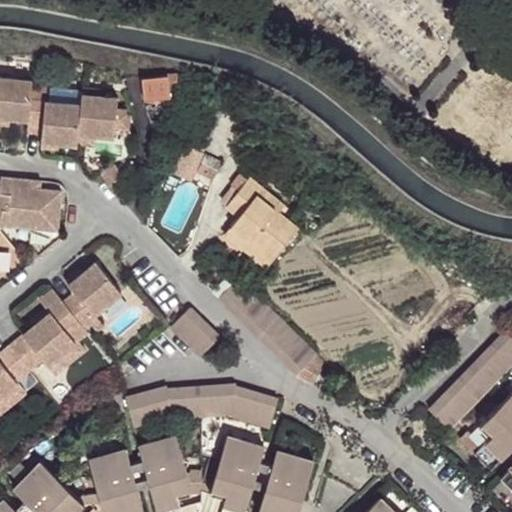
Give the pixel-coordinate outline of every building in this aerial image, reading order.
[(168,73),(142,77),(145,99),(170,96),(168,73)] [(0,116),(10,117),(29,120),(31,100),(33,78),(0,74),(0,116)] [(87,88),(83,88),(81,106),(78,133),(95,135),(114,136),(115,127),(128,128),(129,116),(126,116),(127,110),(116,109),(117,97),(99,95),(86,94),(87,88)] [(29,120),(27,132),(43,134),(42,141),(59,142),(77,144),(77,143),(78,133),(81,106),(31,100),(29,120)] [(10,117),(0,116),(0,124),(9,125),(10,117)] [(95,135),(78,133),(77,143),(94,145),(95,135)] [(59,142),(42,141),(41,147),(58,149),(59,142)] [(206,153),(201,163),(216,170),(220,160),(206,153)] [(131,184),(113,161),(100,172),(118,195),(131,184)] [(201,163),(197,171),(213,179),(217,170),(216,170),(201,163)] [(263,187),(249,176),(225,206),(238,216),(230,225),(273,259),(299,227),(280,211),(257,193),(263,187)] [(0,192),(0,208),(2,209),(0,224),(30,227),(29,241),(45,244),(58,233),(59,229),(61,192),(59,190),(42,188),(31,187),(31,179),(2,177),(1,193),(0,192)] [(42,180),(31,179),(31,187),(42,188),(42,180)] [(257,193),(280,211),(285,204),(263,187),(257,193)] [(144,195),(140,211),(149,214),(152,198),(144,195)] [(267,267),(273,259),(230,225),(224,234),(243,249),(244,247),(267,267)] [(75,291),(63,301),(86,328),(98,318),(94,314),(121,291),(96,261),(82,272),(68,283),(75,291)] [(68,283),(82,272),(78,268),(65,279),(68,283)] [(324,361),(239,276),(218,297),(295,373),(293,377),(312,386),(324,361)] [(46,306),(49,311),(35,322),(9,345),(30,371),(44,359),(49,365),(78,340),(89,332),(86,328),(63,301),(52,287),(39,298),(46,306)] [(46,306),(32,318),(35,322),(49,311),(46,306)] [(170,326),(200,356),(221,335),(190,306),(170,326)] [(98,318),(86,328),(89,332),(91,334),(103,324),(98,318)] [(429,407),(449,428),(511,364),(511,335),(505,329),(429,407)] [(78,340),(49,365),(56,374),(86,350),(78,340)] [(0,396),(18,382),(17,381),(30,371),(9,345),(0,352),(0,396)] [(18,382),(0,396),(0,414),(27,392),(18,382)] [(236,383),(236,382),(168,387),(173,414),(173,416),(174,417),(233,413),(236,384),(236,383)] [(125,396),(134,425),(173,414),(168,387),(167,386),(167,384),(125,396)] [(279,397),(236,384),(233,413),(233,415),(233,416),(270,427),(279,397)] [(460,438),(491,468),(511,447),(511,390),(470,434),(467,431),(460,438)] [(150,484),(157,511),(182,511),(180,505),(178,496),(193,491),(188,472),(177,434),(139,444),(142,458),(145,466),(148,477),(150,484)] [(224,496),(219,511),(244,511),(253,486),(255,478),(258,467),(261,460),(265,445),(227,434),(213,482),(210,491),(224,496)] [(89,457),(99,492),(101,500),(104,511),(118,511),(120,511),(144,511),(138,488),(136,480),(133,469),(131,461),(127,447),(89,457)] [(299,511),(315,460),(276,448),(272,463),(270,471),(266,481),(264,489),(257,511),(299,511)] [(133,469),(145,466),(142,458),(131,461),(133,469)] [(78,496),(41,460),(14,488),(25,499),(31,504),(39,511),(38,511),(74,511),(84,502),(78,496)] [(258,467),(270,471),(272,463),(261,460),(258,467)] [(511,465),(500,477),(511,488),(511,465)] [(188,472),(193,491),(201,492),(202,482),(202,472),(188,472)] [(138,488),(150,484),(148,477),(136,480),(138,488)] [(253,486),(264,489),(266,481),(255,478),(253,486)] [(210,491),(213,482),(202,482),(201,492),(201,499),(201,511),(219,511),(224,496),(210,491)] [(101,500),(99,492),(78,496),(84,502),(101,500)] [(396,511),(380,496),(363,511),(396,511)] [(0,501),(0,511),(20,511),(16,507),(5,497),(0,501)] [(20,511),(22,511),(31,504),(25,499),(16,507),(20,511)] [(201,511),(201,499),(180,505),(182,511),(201,511)]
